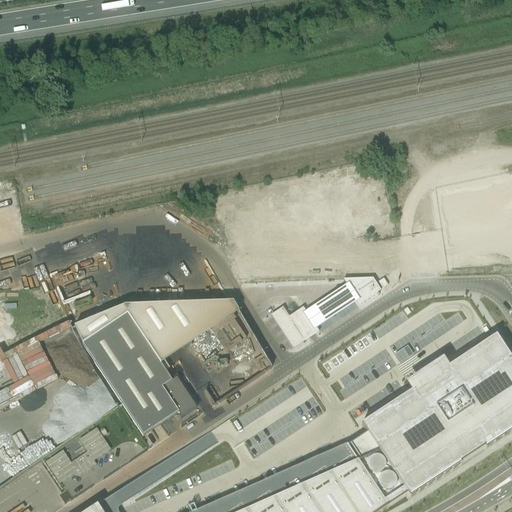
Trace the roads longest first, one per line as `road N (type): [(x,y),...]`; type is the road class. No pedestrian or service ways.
road 1 (unclassified): [(71,511),(408,290),(492,285),(511,306)]
road 2 (motorway): [(0,25),(159,0)]
